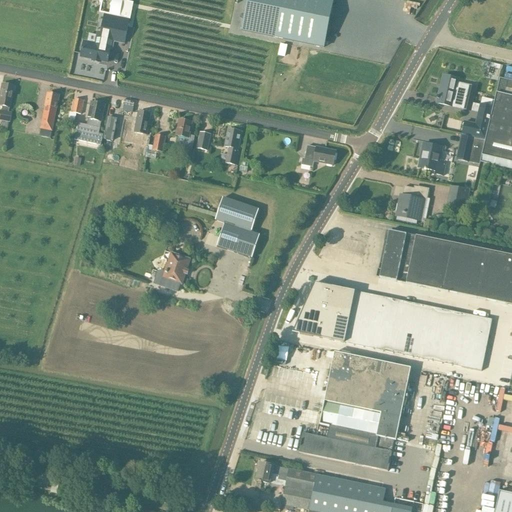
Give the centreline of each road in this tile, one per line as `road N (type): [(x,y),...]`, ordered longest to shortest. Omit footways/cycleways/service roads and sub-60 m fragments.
road 1 (unknown): [(268,328),(447,370),(492,368),(499,325),(493,313),(288,279)]
road 2 (unclassified): [(205,511),(288,279),(366,144)]
road 3 (unclassified): [(366,144),(0,68)]
road 4 (unknown): [(227,447),(395,480),(411,466),(425,395)]
road 5 (unclassified): [(366,144),(431,35)]
